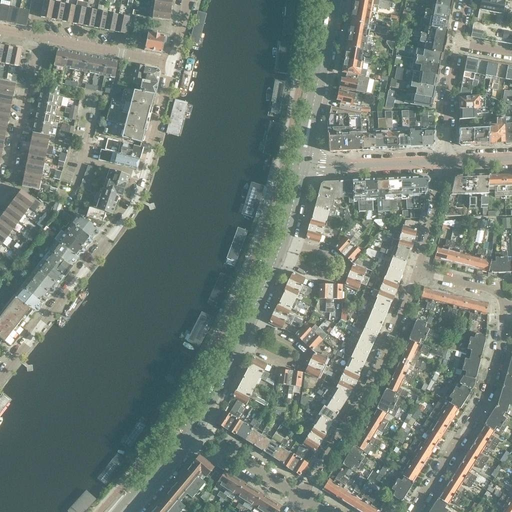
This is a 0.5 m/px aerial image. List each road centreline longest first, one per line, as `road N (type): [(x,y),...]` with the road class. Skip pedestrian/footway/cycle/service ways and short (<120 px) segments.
road 1 (residential): [(301,499),(389,345),(417,272)]
road 2 (residential): [(0,374),(140,176)]
road 3 (residential): [(414,511),(484,397),(504,328),(502,305)]
road 4 (residential): [(0,200),(34,36)]
road 5 (secondary): [(301,163),(332,0)]
road 6 (residential): [(246,323),(305,356),(299,367),(284,365),(237,343)]
road 7 (residential): [(276,257),(319,277),(339,278),(344,268),(285,235)]
road 8 (residential): [(173,63),(34,36)]
road 9 (residential): [(301,499),(193,432)]
road 10 (tertiary): [(320,165),(447,161)]
